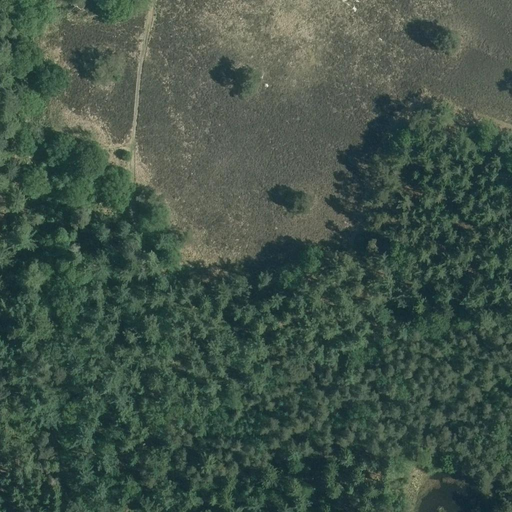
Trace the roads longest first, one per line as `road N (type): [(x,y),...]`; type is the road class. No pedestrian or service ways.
road 1 (track): [(166,331),(270,314),(329,291),(356,244),(388,141),(425,105),(511,128)]
road 2 (track): [(17,157),(61,511)]
road 3 (track): [(151,0),(130,180),(166,331)]
road 4 (track): [(126,511),(150,433),(166,331)]
road 5 (track): [(17,157),(3,0)]
